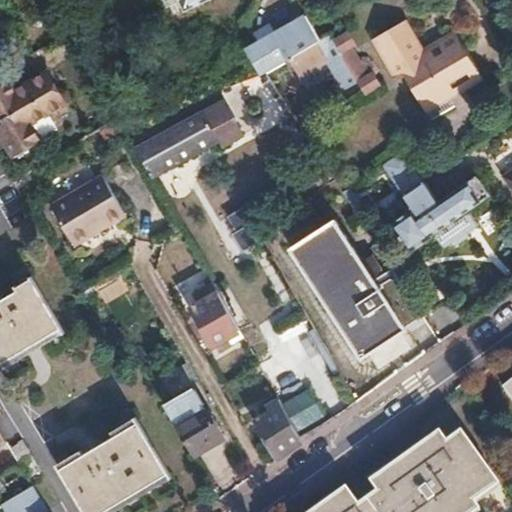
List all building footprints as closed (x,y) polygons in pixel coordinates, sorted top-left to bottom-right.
[(498,0),(483,0),(481,2),(497,23),(509,14),(498,0)] [(304,16),(257,43),(271,67),(287,58),(319,40),(305,17),(304,16)] [(404,20),(374,39),(380,47),(410,29),(404,20)] [(410,29),(380,47),(390,64),(396,61),(424,104),(446,90),(460,81),(465,87),(483,75),(454,31),(437,42),(439,44),(425,53),(410,29)] [(350,32),(335,40),(342,52),(351,46),(356,43),(350,32)] [(319,40),(287,58),(300,78),(328,60),(345,88),(359,80),(350,64),(342,52),(335,40),(331,33),(319,40)] [(257,43),(246,49),(260,73),(264,71),(271,67),(257,43)] [(351,46),(342,52),(350,64),(359,59),(351,46)] [(235,48),(224,55),(238,77),(249,71),(235,48)] [(359,59),(350,64),(359,80),(367,93),(383,84),(375,72),(370,76),(359,59)] [(0,69),(0,119),(2,123),(0,126),(0,138),(12,160),(40,143),(30,125),(50,113),(58,115),(68,110),(71,101),(66,92),(57,91),(46,73),(13,92),(0,69)] [(260,73),(258,74),(262,80),(260,82),(263,87),(265,85),(267,88),(273,85),(264,71),(260,73)] [(446,90),(424,104),(434,120),(457,105),(446,90)] [(216,91),(132,140),(152,177),(212,142),(216,149),(242,134),(216,91)] [(478,143),(460,156),(475,176),(493,163),(478,143)] [(415,169),(395,183),(412,209),(390,224),(410,253),(432,238),(440,251),(450,244),(451,245),(455,246),(467,238),(468,234),(467,233),(477,226),(467,212),(489,196),(475,176),(438,202),(424,182),(415,169)] [(511,171),(503,178),(511,190),(511,171)] [(102,176),(99,177),(123,218),(126,216),(102,176)] [(99,177),(49,208),(73,248),(123,218),(99,177)] [(336,221),(292,251),(363,359),(406,330),(404,328),(423,316),(392,268),(374,279),(336,221)] [(0,367),(64,329),(31,278),(15,288),(18,292),(0,302),(0,367)] [(212,297),(191,310),(212,345),(238,331),(213,288),(208,291),(212,297)] [(511,375),(501,385),(511,398),(511,375)] [(195,391),(166,408),(195,457),(224,440),(195,391)] [(309,394),(284,409),(303,441),(324,426),(320,420),(324,418),(309,394)] [(271,413),(256,422),(278,459),(303,441),(284,409),(278,398),(266,405),(271,413)] [(139,422),(60,470),(85,511),(107,511),(171,473),(139,422)] [(466,511),(475,506),(470,498),(489,485),(473,463),(480,458),(462,434),(449,443),(444,437),(376,486),(381,493),(362,506),(352,491),(322,511),(466,511)] [(6,441),(0,444),(0,464),(15,455),(6,441)] [(0,464),(0,475),(19,462),(15,455),(0,464)] [(511,511),(511,501),(480,458),(473,463),(489,485),(470,498),(475,506),(466,511),(511,511)] [(25,479),(0,493),(0,498),(4,505),(31,489),(25,479)]
